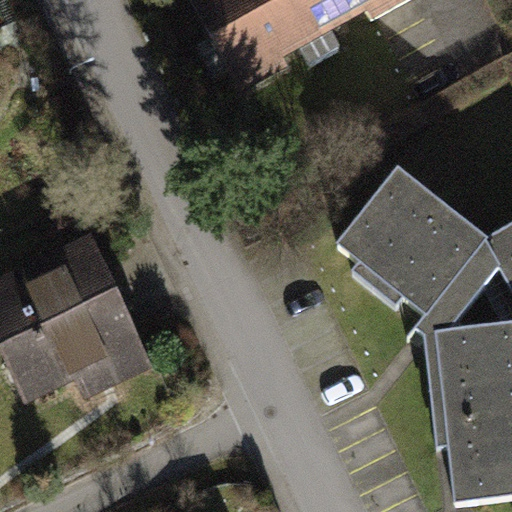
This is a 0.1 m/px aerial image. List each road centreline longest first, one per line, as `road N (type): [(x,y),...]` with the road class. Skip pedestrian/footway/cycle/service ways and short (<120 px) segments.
road 1 (residential): [(94,0),(95,17),(288,420)]
road 2 (residential): [(288,420),(83,511)]
